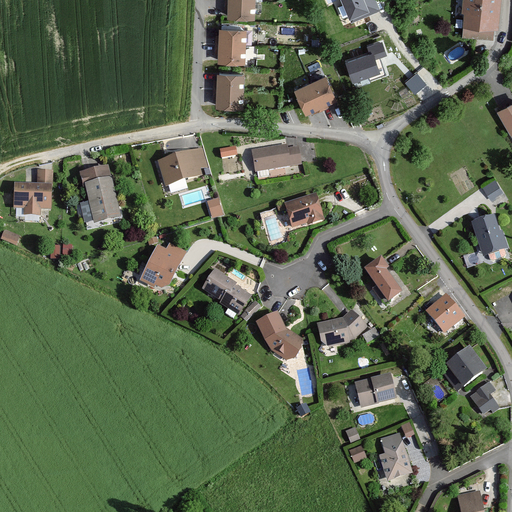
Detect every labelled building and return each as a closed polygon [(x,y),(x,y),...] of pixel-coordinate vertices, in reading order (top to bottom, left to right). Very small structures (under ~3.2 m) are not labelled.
[(250,0),(236,0),(221,0),(221,8),(227,8),(226,16),(249,17),(250,0)] [(379,10),(374,0),(343,0),(352,21),(379,10)] [(495,0),(464,0),(465,1),(467,3),(465,12),(494,16),(495,0)] [(467,14),(465,24),(493,26),(494,16),(465,12),(465,14),(467,14)] [(493,26),(465,24),(464,36),(493,39),(493,26)] [(216,44),(244,45),(245,29),(222,28),(221,36),(216,36),(216,44)] [(244,45),(216,44),(216,52),(221,52),(221,60),(244,61),(244,45)] [(372,57),(348,65),(354,82),(379,74),(374,60),(386,56),(382,44),(369,49),(372,57)] [(217,88),(245,89),(246,73),(223,72),(222,80),(217,80),(217,88)] [(417,74),(406,84),(415,94),(426,85),(417,74)] [(312,83),(324,108),(331,105),(329,100),(336,97),(327,76),(312,83)] [(317,112),(324,108),(312,83),(298,89),(307,110),(314,107),(317,112)] [(245,89),(217,88),(217,96),(222,96),(222,104),(245,105),(245,89)] [(511,103),(500,111),(511,132),(511,103)] [(223,157),(236,155),(234,147),(222,150),(223,157)] [(254,154),(257,171),(268,169),(300,162),(296,148),(286,150),(285,147),(254,154)] [(127,153),(117,156),(119,162),(129,158),(127,153)] [(196,154),(192,155),(199,177),(206,174),(200,153),(196,154)] [(192,155),(160,165),(166,187),(199,177),(192,155)] [(257,171),(258,178),(269,176),(268,169),(257,171)] [(93,210),(109,205),(109,202),(115,201),(109,182),(106,170),(83,176),(86,189),(88,189),(93,208),(93,210)] [(39,184),(51,185),(52,172),(46,172),(39,172),(39,184)] [(502,192),(495,182),(487,187),(493,197),(502,192)] [(39,188),(18,187),(17,206),(27,206),(27,213),(40,214),(40,207),(50,207),(50,188),(39,188)] [(294,225),(308,221),(312,220),(313,222),(322,219),(314,198),(287,207),(294,225)] [(114,219),(109,205),(93,210),(96,221),(97,223),(114,219)] [(219,207),(210,209),(212,217),(221,214),(219,207)] [(93,210),(93,208),(85,210),(88,223),(96,221),(93,210)] [(485,245),(487,252),(488,252),(490,258),(492,259),(503,256),(505,253),(503,247),(505,247),(502,238),(499,238),(497,232),(494,219),(476,224),(482,246),(485,245)] [(18,238),(5,233),(2,240),(15,246),(18,238)] [(166,253),(180,260),(183,252),(170,246),(166,253)] [(60,247),(53,247),(53,259),(61,259),(60,247)] [(156,279),(155,282),(162,285),(167,283),(180,260),(166,253),(159,250),(147,275),(156,279)] [(366,269),(371,277),(383,271),(384,269),(382,263),(380,259),(366,269)] [(399,293),(383,271),(371,277),(386,301),(399,293)] [(233,283),(215,272),(204,288),(222,301),(221,303),(237,313),(248,297),(231,285),(233,283)] [(156,279),(147,275),(145,280),(154,284),(155,282),(156,279)] [(458,323),(464,318),(447,298),(427,314),(445,334),(454,326),(458,323)] [(256,302),(247,311),(248,312),(242,317),(247,322),(253,316),(261,308),(256,302)] [(343,320),(319,326),(323,342),(329,346),(349,342),(348,339),(353,339),(366,325),(352,311),(343,320)] [(296,356),(300,350),(298,342),(301,338),(287,330),(287,332),(283,329),(277,317),(258,326),(266,341),(269,340),(274,349),(287,358),(296,356)] [(470,352),(451,366),(467,387),(486,373),(470,352)] [(467,387),(451,366),(445,370),(461,391),(467,387)] [(390,377),(358,384),(362,405),(395,398),(390,377)] [(489,384),(483,388),(488,397),(495,393),(489,384)] [(494,406),(488,397),(483,388),(476,392),(478,394),(470,400),(480,415),(488,410),(491,414),(496,411),(493,406),(494,406)] [(302,418),(309,414),(306,409),(299,413),(302,418)] [(414,433),(409,422),(402,425),(407,436),(414,433)] [(359,440),(355,433),(350,436),(353,443),(359,440)] [(388,456),(402,452),(398,440),(384,444),(388,456)] [(361,448),(351,452),(356,462),(365,458),(361,448)] [(408,468),(402,452),(388,456),(381,458),(388,477),(396,474),(397,477),(402,475),(401,471),(408,468)] [(460,505),(479,500),(477,493),(458,497),(460,505)] [(479,500),(460,505),(461,511),(479,511),(479,509),(480,508),(479,500)]
